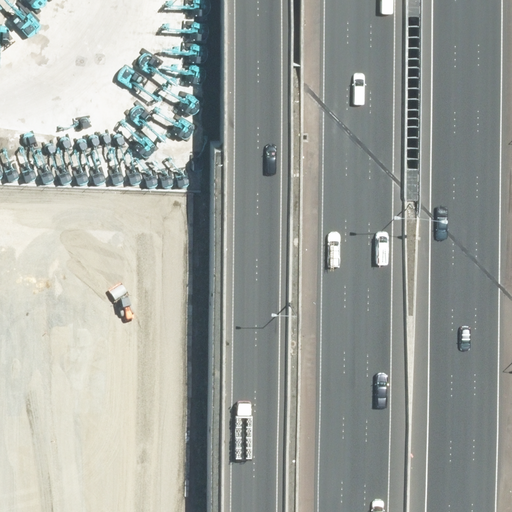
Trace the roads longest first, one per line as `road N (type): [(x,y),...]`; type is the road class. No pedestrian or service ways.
road 1 (motorway): [(465,0),(456,511)]
road 2 (motorway): [(247,511),(246,0)]
road 3 (motorway): [(352,511),(352,0)]
